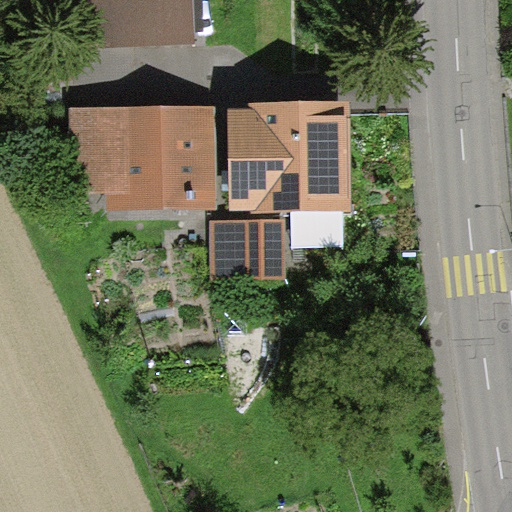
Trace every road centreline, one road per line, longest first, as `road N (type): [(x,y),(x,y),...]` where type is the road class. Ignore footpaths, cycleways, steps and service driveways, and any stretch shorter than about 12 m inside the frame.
road 1 (tertiary): [(469,335),(446,0)]
road 2 (tertiary): [(500,511),(469,335)]
